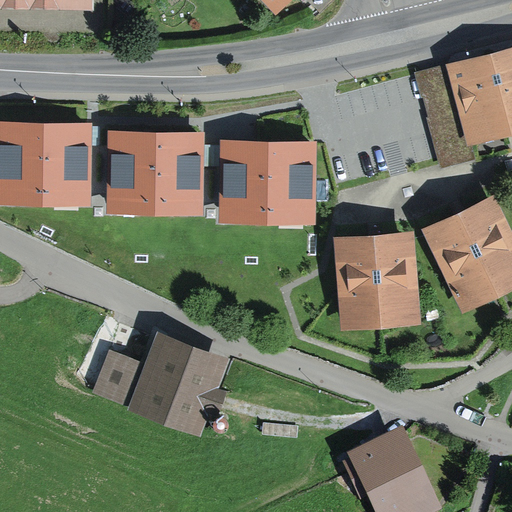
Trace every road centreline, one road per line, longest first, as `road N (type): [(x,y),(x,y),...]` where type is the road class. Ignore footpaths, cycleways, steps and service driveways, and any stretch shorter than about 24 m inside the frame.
road 1 (residential): [(0,239),(193,327),(418,410)]
road 2 (primary): [(395,37),(215,71),(0,69)]
road 3 (primary): [(511,4),(395,37)]
